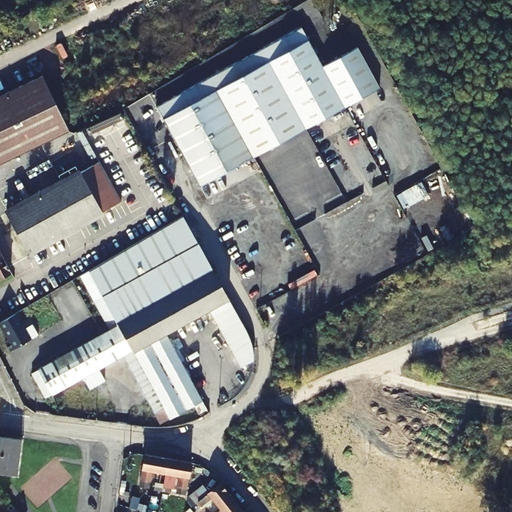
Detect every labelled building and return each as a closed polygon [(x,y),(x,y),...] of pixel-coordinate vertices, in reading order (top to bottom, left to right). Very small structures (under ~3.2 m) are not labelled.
[(303,128),(259,48),(154,106),(198,186),(303,128)] [(0,97),(0,157),(68,128),(44,76),(0,97)] [(0,164),(70,132),(68,128),(0,157),(0,164)] [(106,165),(139,151),(137,145),(103,158),(106,165)] [(126,204),(104,164),(10,218),(32,257),(126,204)] [(205,242),(185,213),(113,255),(90,269),(120,325),(42,367),(55,392),(134,350),(165,409),(171,406),(178,417),(201,405),(206,413),(214,408),(176,335),(225,307),(229,316),(243,308),(207,243),(205,242)] [(32,257),(10,218),(0,223),(0,227),(21,264),(32,257)] [(0,278),(12,272),(0,248),(0,278)] [(313,262),(298,264),(300,276),(315,273),(313,262)] [(259,338),(243,308),(229,316),(224,319),(248,363),(261,356),(261,350),(260,345),(259,338)] [(0,339),(2,338),(10,352),(32,340),(17,313),(0,322),(0,339)] [(0,438),(0,473),(10,475),(17,476),(18,469),(22,440),(0,437),(0,438)] [(152,472),(165,474),(168,460),(146,455),(139,486),(147,488),(152,472)] [(168,460),(165,474),(178,477),(175,494),(184,497),(191,465),(168,460)] [(154,483),(152,489),(161,491),(162,485),(154,483)] [(212,498),(222,510),(234,500),(220,484),(199,501),(202,505),(212,498)] [(161,491),(169,493),(171,487),(162,485),(161,491)] [(243,511),(234,500),(222,510),(218,511),(243,511)]
